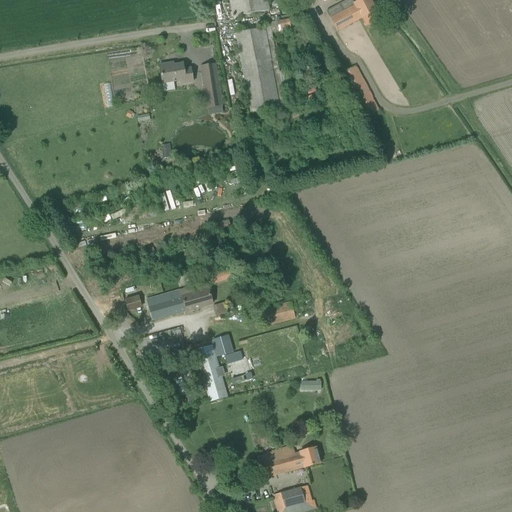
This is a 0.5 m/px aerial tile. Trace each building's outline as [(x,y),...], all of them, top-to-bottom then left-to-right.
[(229,0),(233,18),(269,11),(266,0),(229,0)] [(362,19),(376,12),(369,0),(361,0),(354,4),(351,0),(348,0),(326,12),(337,32),(362,19)] [(290,20),(277,22),(279,34),(292,32),(290,20)] [(271,28),(260,29),(236,34),(251,113),(286,106),(272,35),(271,28)] [(168,64),(159,66),(162,84),(185,81),(185,84),(193,82),(191,69),(184,70),(183,64),(169,66),(168,64)] [(340,74),(364,119),(379,111),(355,66),(340,74)] [(216,70),(202,73),(207,109),(222,106),(216,70)] [(169,145),(161,146),(164,159),(172,157),(169,145)] [(221,222),(213,224),(215,232),(231,229),(229,219),(220,221),(221,222)] [(208,290),(206,284),(147,301),(152,321),(212,304),(208,289),(208,290)] [(295,318),(291,303),(260,311),(264,327),(295,318)] [(213,347),(212,347),(215,358),(232,353),(227,338),(215,341),(215,340),(211,341),(213,347)] [(196,351),(201,370),(198,371),(199,376),(203,375),(209,396),(206,397),(207,402),(210,401),(211,401),(226,397),(215,358),(212,347),(196,351)] [(321,382),(301,382),(301,391),(321,391),(321,382)] [(305,468),(320,464),(315,448),(300,452),(300,453),(295,454),(293,446),(287,448),(287,449),(257,457),(264,479),(304,468),(305,468)] [(305,511),(316,509),(314,501),(312,501),(307,486),(273,496),(277,511),(305,511)]
